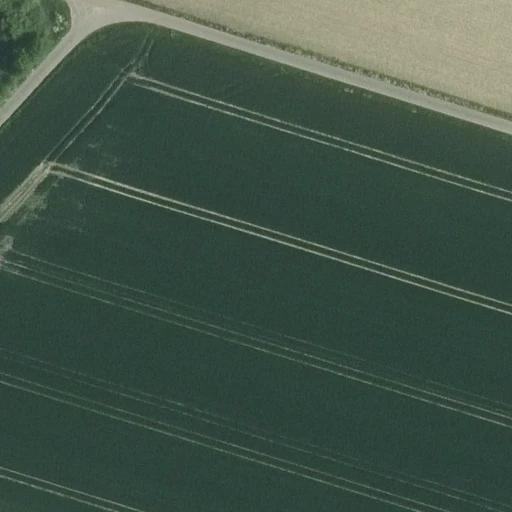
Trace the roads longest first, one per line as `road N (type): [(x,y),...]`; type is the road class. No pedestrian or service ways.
road 1 (unclassified): [(511,130),(101,3)]
road 2 (unclassified): [(0,116),(101,3)]
